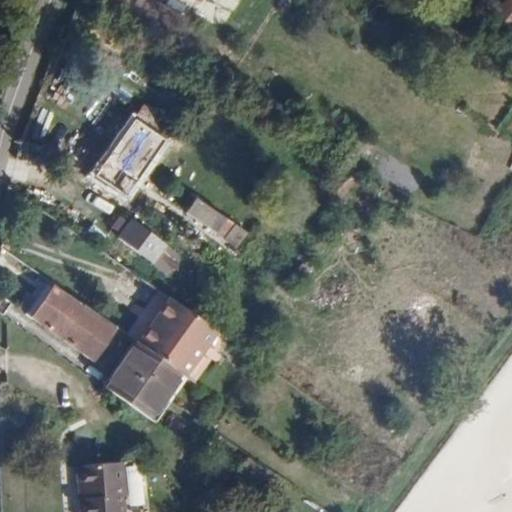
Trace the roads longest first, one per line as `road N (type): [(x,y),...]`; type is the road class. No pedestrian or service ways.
road 1 (unknown): [(380,511),(511,327)]
road 2 (residential): [(0,142),(22,65),(57,0)]
